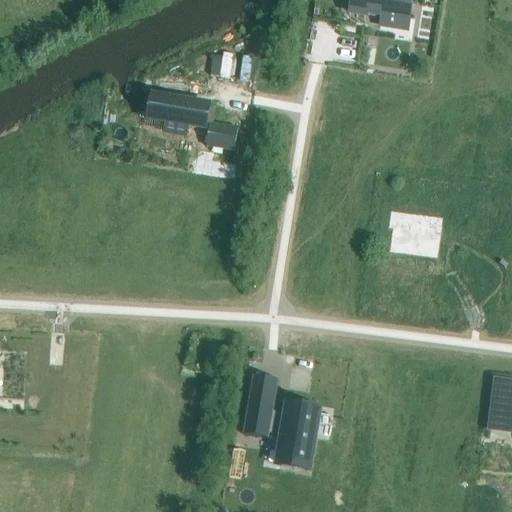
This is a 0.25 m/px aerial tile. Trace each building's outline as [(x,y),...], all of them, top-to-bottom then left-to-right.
[(353,0),(351,14),(358,15),(381,19),(380,27),(402,30),(408,31),(412,4),(412,0),(353,0)] [(154,97),(150,121),(167,124),(166,133),(186,136),(188,127),(205,130),(204,135),(209,136),(207,147),(234,152),(238,130),(211,126),(213,112),(209,112),(209,107),(154,97)] [(191,160),(190,175),(236,177),(236,162),(191,160)] [(406,228),(400,274),(474,286),(480,238),(406,228)] [(252,377),(242,436),(265,440),(267,431),(283,434),(277,467),(305,471),(315,412),(287,407),(286,415),(270,413),(276,381),(252,377)] [(493,405),(491,416),(510,418),(511,407),(493,405)]
